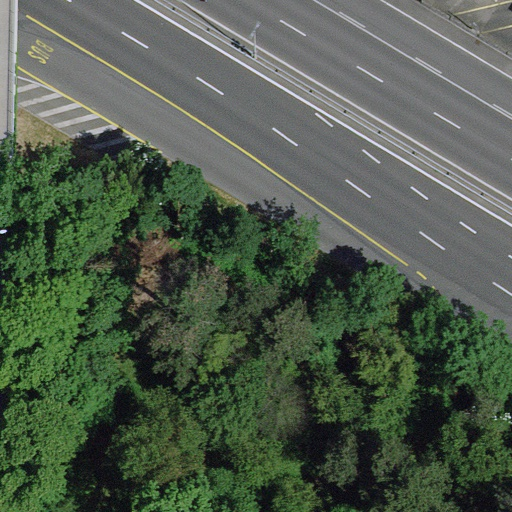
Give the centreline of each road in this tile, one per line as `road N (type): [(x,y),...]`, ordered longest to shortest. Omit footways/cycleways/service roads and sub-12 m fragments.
road 1 (primary): [(53,0),(511,282)]
road 2 (primary): [(511,145),(274,0)]
